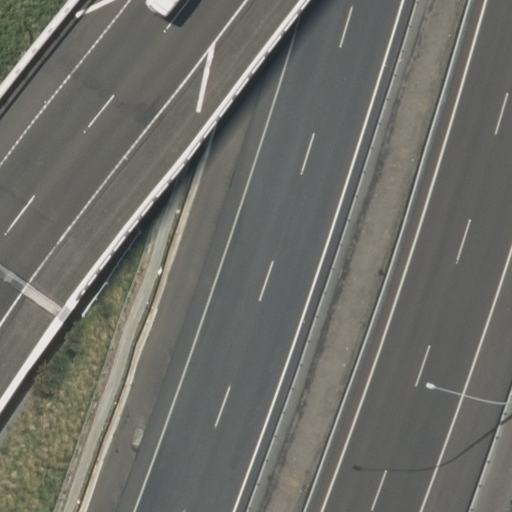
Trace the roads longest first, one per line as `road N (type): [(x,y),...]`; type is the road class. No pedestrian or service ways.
road 1 (motorway): [(170,511),(325,0)]
road 2 (motorway): [(511,62),(362,511)]
road 3 (motorway): [(0,234),(166,0)]
